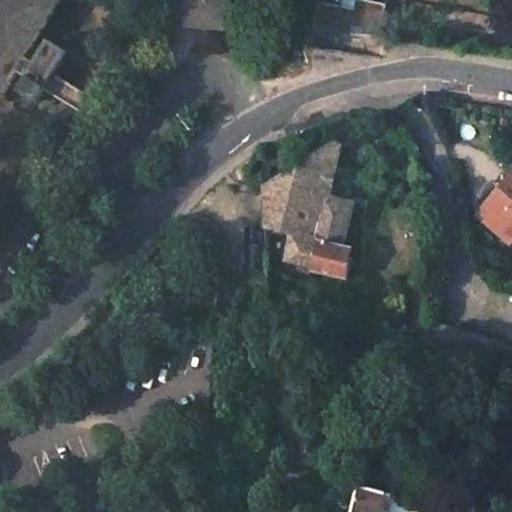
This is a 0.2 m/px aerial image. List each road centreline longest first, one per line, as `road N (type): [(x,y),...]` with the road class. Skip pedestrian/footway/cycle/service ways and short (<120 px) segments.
road 1 (unclassified): [(223,144),(0,366)]
road 2 (residential): [(394,70),(403,107),(445,179),(466,295),(511,315)]
road 3 (residential): [(394,70),(297,99),(223,144)]
